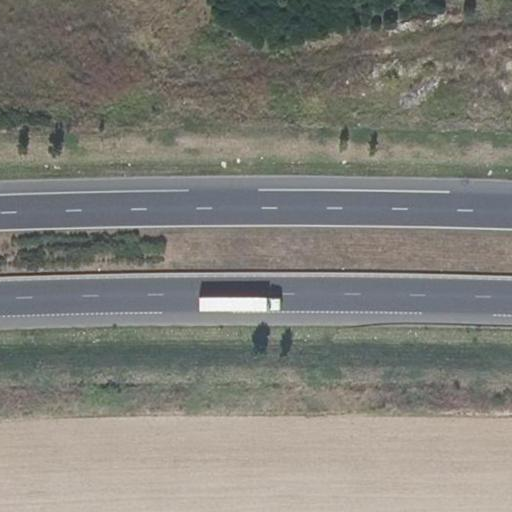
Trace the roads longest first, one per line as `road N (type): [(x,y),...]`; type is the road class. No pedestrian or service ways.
road 1 (trunk): [(511,212),(0,213)]
road 2 (trunk): [(0,299),(511,298)]
